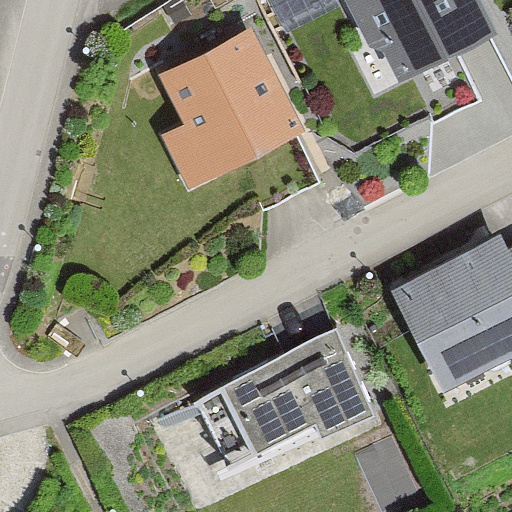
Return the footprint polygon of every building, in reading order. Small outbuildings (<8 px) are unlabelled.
[(486,0),(347,0),(370,45),(377,41),(396,77),(407,72),(453,48),(499,25),(486,0)] [(186,121),(162,133),(188,183),(239,157),(301,124),(250,25),(160,72),(186,121)] [(407,72),(431,119),(477,96),(453,48),(407,72)] [(328,176),(301,124),(239,157),(266,208),(328,176)] [(503,232),(395,287),(445,384),(511,349),(511,245),(510,246),(503,232)] [(339,328),(196,398),(228,464),(314,421),(323,440),(381,411),(339,328)]
